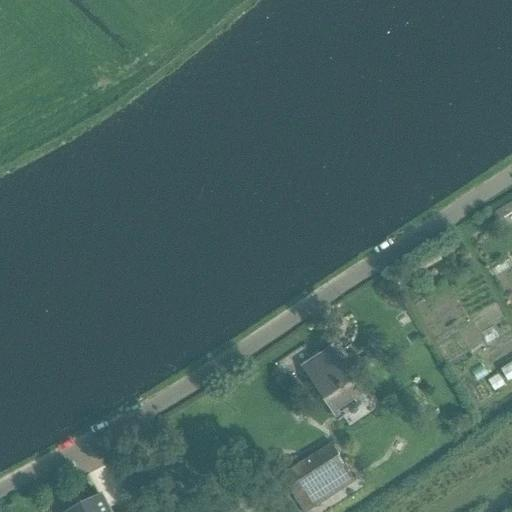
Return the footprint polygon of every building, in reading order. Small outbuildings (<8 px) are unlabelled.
[(496,222),(511,212),(511,201),(492,214),(496,222)] [(419,258),(408,264),(415,275),(431,266),(441,260),(434,249),(419,258)] [(333,416),(363,396),(329,347),(299,367),(333,416)] [(331,444),(280,476),(302,511),(353,479),(331,444)] [(108,511),(102,499),(77,511),(136,511),(133,506),(122,511),(108,511)]
